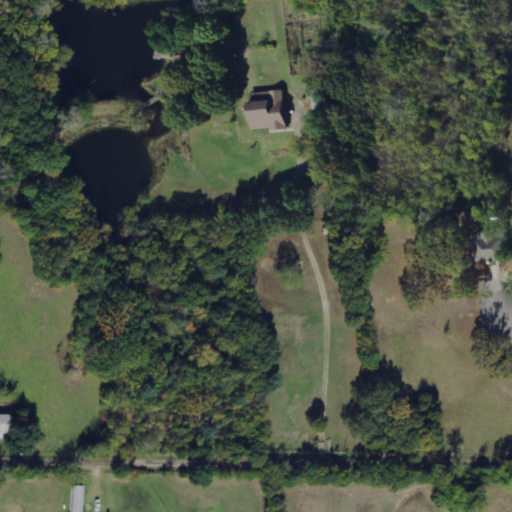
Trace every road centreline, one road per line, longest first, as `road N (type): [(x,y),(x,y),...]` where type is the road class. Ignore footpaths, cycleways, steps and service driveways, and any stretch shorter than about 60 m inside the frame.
road 1 (residential): [(511,475),(0,469)]
road 2 (residential): [(325,469),(360,347),(323,0)]
